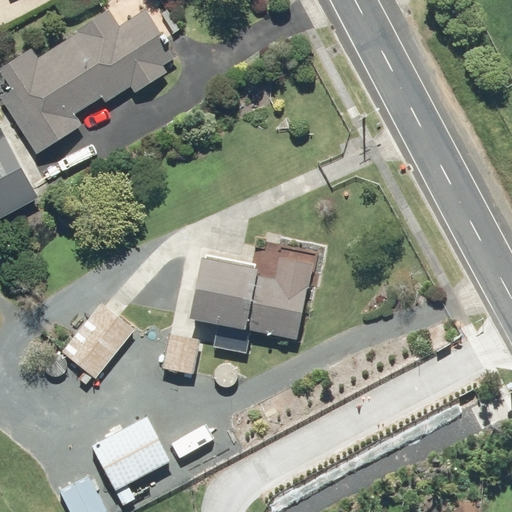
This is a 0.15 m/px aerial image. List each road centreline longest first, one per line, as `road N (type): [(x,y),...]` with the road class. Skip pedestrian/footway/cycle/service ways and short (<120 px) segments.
road 1 (residential): [(496,273),(250,399),(158,406),(84,394),(34,403),(0,421)]
road 2 (tertiary): [(496,273),(350,0)]
road 3 (residential): [(511,395),(297,511)]
